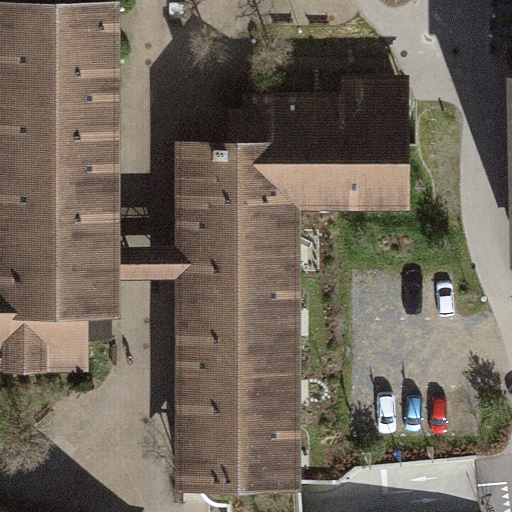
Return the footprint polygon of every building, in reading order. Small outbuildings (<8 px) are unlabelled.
[(0,0),(0,158),(107,161),(110,0),(0,0)] [(323,0),(323,41),(402,42),(402,0),(323,0)] [(271,141),(216,142),(280,207),(422,207),(414,69),(328,67),(327,90),(272,89),(271,141)] [(160,144),(165,490),(286,489),(282,251),(280,207),(216,142),(160,144)] [(0,376),(104,377),(107,161),(0,158),(0,376)]
